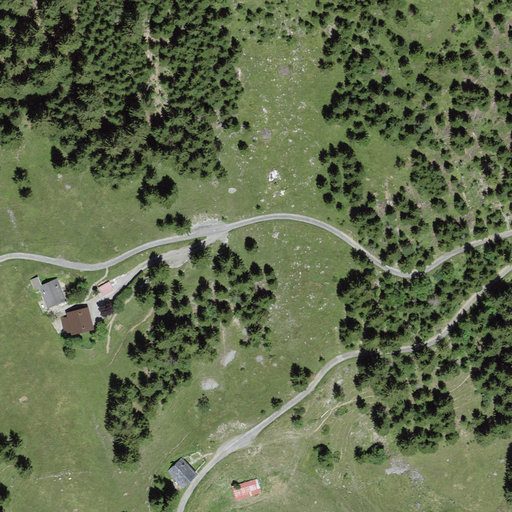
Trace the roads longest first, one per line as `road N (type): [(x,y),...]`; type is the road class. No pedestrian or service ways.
road 1 (residential): [(177,511),(217,456),(292,403),(329,364),(431,342),(511,266)]
road 2 (residential): [(511,231),(405,274),(315,221),(274,216),(221,230)]
